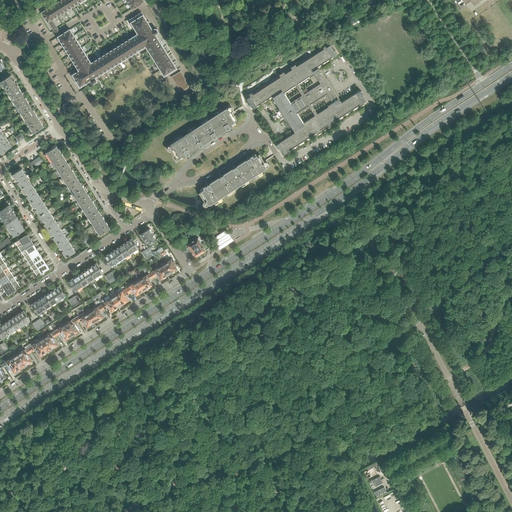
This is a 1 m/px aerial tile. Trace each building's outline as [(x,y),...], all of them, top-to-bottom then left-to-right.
[(137,34),(90,63),(69,29),(60,35),(60,34),(59,35),(57,36),(56,36),(78,71),(75,72),(76,73),(75,73),(76,73),(76,74),(76,73),(78,76),(78,77),(79,77),(80,80),(80,81),(81,81),(82,83),(82,84),(83,85),(89,81),(90,83),(93,84),(95,82),(96,80),(95,78),(144,47),(163,76),(176,69),(155,36),(157,34),(158,32),(156,30),(154,29),(152,30),(137,7),(143,3),(141,0),(62,0),(41,13),(47,22),(48,22),(48,23),(49,22),(48,21),(50,20),(51,21),(51,20),(56,17),(57,16),(83,0),(125,0),(129,6),(123,9),(137,33),(137,34)] [(293,9),(287,12),(299,30),(305,27),(304,25),(302,22),(297,13),(296,13),(293,9)] [(362,94),(362,93),(362,92),(361,91),(360,91),(359,91),(358,91),(341,102),(340,100),(339,101),(338,100),(339,99),(333,90),(333,89),(334,89),(333,88),(333,89),(326,80),(327,79),(326,79),(320,70),(319,70),(318,69),(319,68),(318,66),(335,55),(336,54),(336,53),(336,52),(336,51),(335,51),(334,50),(333,50),(332,51),(332,50),(332,49),(330,45),(327,47),(326,45),(323,47),(324,49),(321,50),(321,49),(316,53),(317,53),(314,55),(313,54),(309,58),(306,60),(306,59),(301,63),(296,66),(295,65),(291,67),(292,69),(285,74),(283,72),(279,75),(280,77),(275,80),(275,79),(270,82),(270,83),(267,85),(267,84),(262,87),(263,88),(260,90),(259,89),(255,92),(255,93),(253,95),(252,93),(248,95),(250,97),(247,99),(250,103),(250,102),(251,103),(250,104),(250,105),(250,106),(250,107),(251,107),(252,108),(253,108),(254,107),(271,96),(273,100),(275,102),(274,102),(278,108),(280,109),(279,110),(281,109),(287,118),(285,120),(286,120),(292,129),(294,128),(295,130),(293,131),(294,133),(277,144),(276,145),(276,146),(277,147),(277,148),(278,148),(279,148),(280,148),(280,149),(282,153),(285,152),(286,154),(290,152),(289,150),(291,149),(296,146),(299,144),(304,141),(303,141),(306,139),(307,139),(311,136),(316,132),(317,134),(322,131),(320,129),(328,125),(329,127),(333,124),(332,122),(337,119),(338,119),(342,116),(345,114),(350,111),(353,109),(358,106),(357,106),(360,104),(361,106),(364,103),(363,102),(365,100),(363,96),(362,96),(361,95),(362,95),(362,94)] [(180,71),(175,75),(180,83),(185,80),(186,80),(180,71)] [(17,85),(14,81),(10,75),(8,77),(3,80),(0,82),(0,83),(1,82),(9,94),(8,94),(8,95),(19,88),(17,85)] [(25,98),(22,94),(21,91),(19,88),(8,95),(8,96),(9,95),(17,106),(16,107),(27,100),(25,97),(25,98)] [(33,110),(30,106),(29,104),(27,100),(16,107),(17,108),(25,119),(24,119),(24,120),(35,113),(33,110)] [(83,103),(77,107),(84,117),(89,113),(83,103)] [(235,124),(234,122),(237,120),(232,112),(232,111),(233,110),(233,109),(232,108),(231,107),(230,107),(229,107),(228,107),(222,111),(221,109),(213,114),(215,116),(212,118),(221,132),(227,129),(228,131),(230,129),(229,127),(235,124)] [(43,126),(38,119),(37,116),(35,113),(24,120),(25,121),(25,120),(32,130),(28,132),(30,135),(33,133),(43,126)] [(221,132),(212,118),(209,120),(208,118),(200,122),(201,125),(198,127),(208,141),(214,137),(215,139),(217,138),(216,136),(221,132)] [(208,141),(198,127),(195,129),(194,126),(194,127),(187,131),(188,133),(185,135),(194,150),(200,146),(201,148),(203,147),(202,145),(208,141)] [(9,143),(7,140),(5,136),(3,137),(2,134),(3,133),(2,133),(0,134),(0,153),(1,153),(1,154),(5,152),(4,151),(11,146),(10,146),(8,144),(9,143)] [(194,150),(185,135),(182,137),(181,135),(173,140),(174,142),(168,146),(168,147),(167,148),(167,149),(168,150),(168,151),(169,151),(170,151),(171,151),(177,159),(179,157),(181,159),(187,155),(188,157),(190,155),(189,153),(194,150)] [(67,163),(60,151),(56,146),(55,146),(55,145),(52,147),(52,148),(46,152),(52,161),(51,162),(52,163),(53,162),(57,170),(67,163)] [(261,171),(267,167),(268,166),(268,165),(268,163),(267,162),(266,162),(265,162),(264,162),(259,154),(256,156),(255,154),(249,158),(248,156),(246,158),(247,160),(241,163),(250,178),(254,176),(255,178),(262,173),(261,171)] [(78,179),(72,170),(67,163),(57,170),(62,177),(61,178),(62,179),(63,178),(68,185),(78,179)] [(250,178),(241,163),(236,167),(234,165),(232,166),(233,168),(227,172),(237,187),(240,184),(241,187),(249,182),(248,180),(250,178)] [(26,175),(21,168),(16,172),(15,172),(14,173),(13,172),(12,173),(13,174),(12,174),(21,188),(30,182),(26,175)] [(237,187),(227,172),(222,176),(221,174),(219,175),(220,177),(214,181),(223,195),(227,193),(228,195),(235,191),(234,188),(237,187)] [(88,195),(82,186),(78,179),(68,185),(72,193),(71,193),(72,195),(73,194),(78,201),(88,195)] [(221,197),(222,196),(223,195),(214,181),(209,184),(207,182),(205,184),(206,186),(201,189),(202,191),(199,193),(204,201),(203,202),(203,203),(203,204),(203,205),(204,206),(205,206),(206,206),(207,206),(213,202),(214,204),(222,199),(221,197)] [(39,196),(30,182),(21,188),(30,202),(39,196)] [(98,210),(92,201),(88,195),(78,201),(83,208),(81,209),(82,210),(84,210),(88,217),(98,210)] [(48,210),(42,201),(39,196),(30,202),(39,215),(48,210)] [(6,223),(17,217),(14,213),(15,212),(14,210),(13,211),(9,205),(8,205),(6,201),(2,204),(4,208),(0,209),(0,213),(0,214),(0,213),(0,215),(1,216),(0,216),(0,217),(0,218),(1,217),(3,219),(6,223)] [(57,223),(48,210),(39,215),(48,229),(57,223)] [(110,228),(103,217),(98,210),(88,217),(93,224),(92,225),(93,226),(94,225),(99,234),(106,230),(106,231),(109,229),(109,228),(110,228)] [(24,229),(20,223),(21,222),(20,220),(19,220),(17,217),(6,223),(9,228),(10,230),(9,231),(9,232),(10,231),(12,233),(12,232),(14,235),(24,229)] [(66,237),(57,223),(48,229),(57,243),(66,237)] [(149,228),(141,234),(143,237),(142,237),(143,238),(144,240),(145,242),(145,241),(147,244),(148,243),(150,245),(156,241),(155,239),(156,238),(155,237),(154,235),(153,235),(151,231),(152,231),(150,229),(149,228)] [(214,237),(219,234),(216,230),(208,235),(210,238),(213,236),(214,237)] [(235,241),(228,230),(213,239),(221,250),(235,241)] [(208,248),(206,244),(199,233),(195,236),(196,238),(187,244),(195,257),(208,248)] [(18,247),(30,239),(29,236),(28,235),(28,234),(27,234),(15,242),(18,247)] [(74,250),(70,244),(66,237),(57,243),(62,250),(66,256),(67,255),(68,256),(69,255),(69,254),(75,251),(74,250)] [(138,247),(136,245),(132,238),(127,242),(126,241),(124,243),(118,247),(124,257),(129,254),(130,255),(133,252),(133,251),(136,249),(137,250),(138,250),(137,249),(138,248),(137,247),(138,247)] [(21,252),(33,243),(32,241),(32,240),(31,239),(30,239),(18,247),(21,252)] [(24,256),(36,248),(35,246),(35,245),(35,244),(34,244),(33,244),(33,243),(21,252),(24,256)] [(119,261),(124,257),(118,247),(111,252),(111,251),(110,251),(108,253),(109,253),(104,257),(108,263),(109,266),(110,266),(111,266),(111,267),(113,266),(112,265),(118,261),(119,262),(120,262),(119,261)] [(27,261),(40,253),(38,250),(38,249),(37,249),(36,248),(24,256),(27,261)] [(30,266),(43,258),(41,255),(41,254),(40,253),(27,261),(30,266)] [(34,271),(46,263),(44,260),(44,259),(43,258),(30,266),(34,271)] [(177,266),(174,261),(172,259),(165,263),(171,272),(176,269),(176,268),(175,267),(177,266)] [(37,276),(48,268),(49,268),(47,265),(47,264),(47,263),(46,263),(34,271),(37,276)] [(102,272),(101,269),(100,270),(96,263),(91,266),(90,266),(88,267),(89,268),(82,272),(88,282),(93,279),(94,280),(95,279),(94,278),(101,274),(101,275),(102,274),(102,273),(102,272)] [(171,272),(165,263),(160,267),(166,276),(168,274),(169,274),(170,273),(171,272)] [(0,278),(11,272),(8,267),(0,272),(0,278)] [(166,276),(160,267),(150,273),(153,278),(156,276),(158,278),(159,277),(160,279),(161,279),(166,276)] [(1,285),(14,277),(11,272),(0,278),(0,282),(0,283),(0,284),(1,285)] [(84,285),(88,282),(82,272),(75,277),(75,276),(73,277),(73,278),(68,281),(72,288),(74,291),(74,290),(74,291),(75,291),(76,292),(77,291),(76,290),(82,286),(83,287),(84,286),(84,285)] [(152,281),(151,280),(151,279),(153,278),(150,273),(141,279),(147,288),(151,285),(152,284),(151,282),(152,281)] [(5,290),(17,282),(14,277),(1,285),(2,285),(3,288),(3,289),(4,289),(5,290)] [(147,288),(141,279),(135,282),(141,292),(144,290),(143,290),(144,290),(146,289),(146,288),(147,288)] [(8,294),(20,286),(17,282),(5,290),(6,292),(6,293),(6,294),(7,294),(8,294)] [(141,292),(135,282),(125,289),(129,294),(131,292),(132,292),(133,294),(135,293),(136,294),(137,295),(141,292)] [(65,295),(64,292),(63,293),(59,286),(54,289),(51,290),(52,291),(45,295),(52,305),(56,302),(57,303),(58,302),(58,301),(64,297),(65,298),(66,297),(65,296),(65,295)] [(128,297),(126,296),(127,295),(129,294),(125,289),(116,295),(122,304),(127,301),(127,300),(126,298),(128,297)] [(47,308),(51,305),(52,305),(45,295),(39,299),(38,299),(36,300),(36,301),(31,304),(35,311),(37,314),(37,313),(38,314),(39,315),(40,314),(39,313),(46,309),(46,310),(47,309),(47,308)] [(122,304),(116,295),(111,298),(117,307),(119,306),(120,306),(121,305),(122,304)] [(117,307),(111,298),(103,303),(101,304),(104,309),(107,308),(109,310),(110,309),(111,310),(112,310),(117,307)] [(103,313),(102,311),(104,309),(101,304),(92,310),(98,320),(102,317),(103,316),(102,314),(103,313)] [(98,320),(92,310),(86,314),(92,323),(94,322),(95,322),(97,321),(97,320),(98,320)] [(30,319),(28,317),(23,311),(18,314),(18,313),(16,315),(9,320),(16,329),(21,326),(21,327),(22,327),(22,326),(28,322),(29,323),(30,322),(29,321),(30,320),(29,320),(30,319)] [(92,323),(86,314),(79,318),(77,315),(75,317),(78,322),(80,320),(82,323),(82,324),(83,324),(84,325),(85,324),(86,326),(88,326),(92,323)] [(78,329),(76,326),(75,324),(78,322),(75,317),(72,319),(65,324),(72,336),(76,334),(75,333),(78,331),(77,330),(78,329)] [(11,333),(16,330),(16,329),(9,320),(3,324),(2,323),(0,325),(1,325),(0,325),(0,336),(1,338),(2,339),(2,338),(3,339),(4,339),(4,338),(7,335),(8,336),(12,334),(11,333)] [(72,336),(65,324),(57,329),(57,328),(54,330),(58,335),(60,334),(64,339),(65,338),(66,339),(68,337),(69,339),(69,338),(72,336)] [(58,342),(56,339),(55,337),(58,335),(54,330),(51,332),(52,332),(45,337),(53,349),(55,347),(56,347),(55,346),(57,344),(57,343),(58,342)] [(53,349),(45,337),(39,341),(46,352),(48,351),(48,352),(49,351),(50,351),(51,350),(51,349),(53,349)] [(46,353),(46,352),(39,341),(32,345),(30,343),(27,345),(31,352),(34,350),(38,355),(39,354),(40,355),(42,354),(43,355),(46,353)] [(32,359),(29,355),(29,353),(31,352),(27,345),(24,347),(25,349),(18,354),(26,365),(29,364),(30,363),(29,362),(31,361),(31,359),(32,359)] [(26,365),(18,354),(13,357),(20,369),(22,368),(23,367),(24,368),(25,367),(25,366),(26,365)] [(20,369),(13,357),(6,362),(4,360),(1,361),(5,367),(7,365),(12,372),(13,371),(14,372),(16,370),(17,371),(20,369)] [(375,488),(382,484),(379,477),(372,481),(375,488)] [(387,492),(383,484),(371,490),(376,498),(387,492)]
